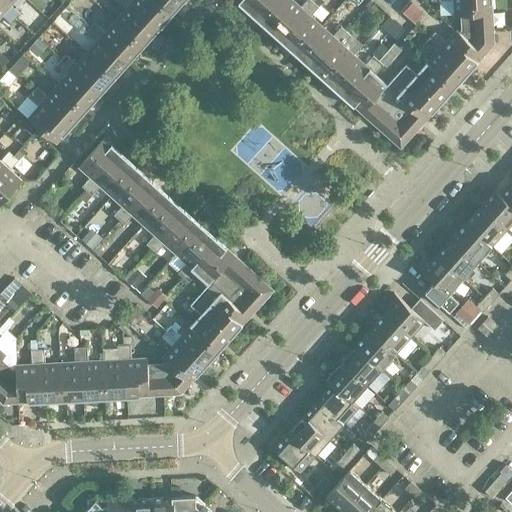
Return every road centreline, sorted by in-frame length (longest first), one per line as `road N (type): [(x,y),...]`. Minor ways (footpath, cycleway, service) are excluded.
road 1 (residential): [(208,434),(511,103)]
road 2 (residential): [(29,473),(59,455),(208,434)]
